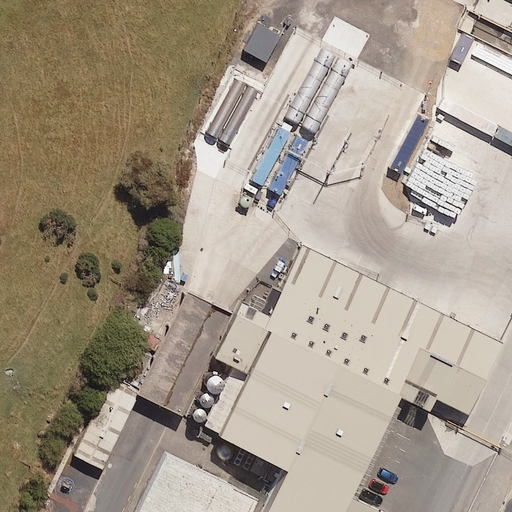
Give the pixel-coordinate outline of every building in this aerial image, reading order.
[(258,21),(242,49),(266,63),(282,35),(258,21)] [(299,122),(336,55),(323,47),(285,115),(299,122)] [(336,55),(299,122),(317,132),(354,64),(336,55)] [(261,183),(289,130),(274,122),(246,175),(261,183)] [(294,133),(266,185),(277,192),(305,139),(294,133)] [(502,344),(302,246),(269,312),(244,299),(215,359),(233,368),(204,427),(291,470),(271,510),(168,459),(142,511),(380,511),(352,498),(401,399),(430,413),(437,399),(467,414),(502,344)] [(114,376),(75,453),(101,466),(137,395),(184,418),(236,313),(188,289),(138,388),(114,376)]
